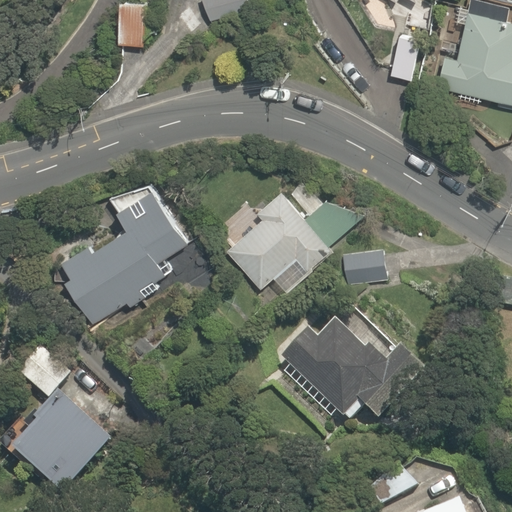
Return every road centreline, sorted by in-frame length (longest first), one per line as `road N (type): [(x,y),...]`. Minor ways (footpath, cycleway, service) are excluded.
road 1 (tertiary): [(511,225),(328,129),(254,109),(184,120),(0,178)]
road 2 (residential): [(0,275),(82,337),(264,511)]
